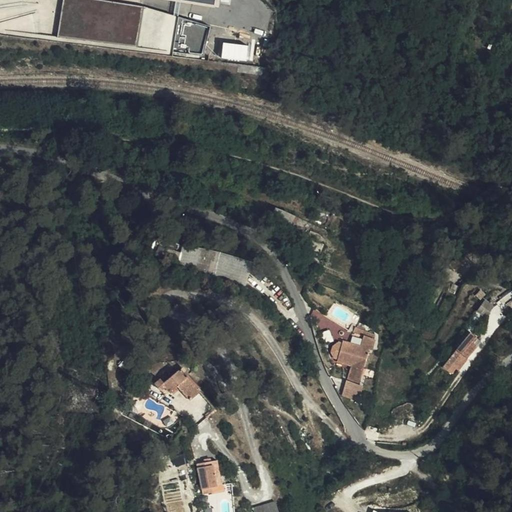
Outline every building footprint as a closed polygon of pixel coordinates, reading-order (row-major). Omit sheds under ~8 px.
[(143,4),(114,0),(63,0),(58,36),(204,54),(211,25),(143,4)] [(222,57),(249,60),(250,44),(223,41),(222,57)] [(293,235),(296,225),(287,222),(284,232),(293,235)] [(249,294),(252,278),(219,267),(182,260),(179,275),(213,283),(249,294)] [(487,315),(494,303),(485,297),(478,309),(487,315)] [(361,349),(374,354),(374,348),(353,339),(350,345),(361,349)] [(369,365),(374,354),(361,349),(357,359),(341,353),(339,356),(335,354),(332,357),(330,358),(329,361),(328,364),(329,366),(330,368),(334,370),(333,372),(347,378),(342,392),(352,397),(366,364),(369,365)] [(449,359),(455,352),(452,349),(447,356),(449,359)] [(462,358),(455,352),(449,359),(447,356),(437,366),(436,366),(422,382),(434,392),(438,387),(441,389),(451,378),(447,374),(462,358)] [(179,381),(171,373),(158,385),(154,381),(149,386),(157,396),(161,391),(165,394),(171,388),(200,421),(210,413),(181,380),(179,381)] [(352,398),(341,393),(337,404),(348,409),(352,398)] [(209,490),(207,463),(187,464),(189,498),(201,497),(201,491),(209,490)] [(256,511),(279,511),(276,500),(254,506),(256,511)]
